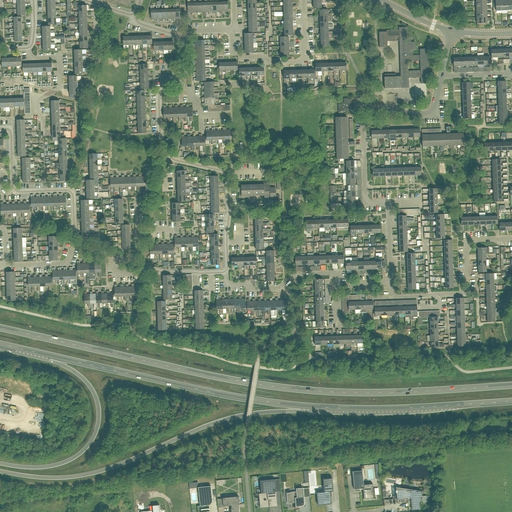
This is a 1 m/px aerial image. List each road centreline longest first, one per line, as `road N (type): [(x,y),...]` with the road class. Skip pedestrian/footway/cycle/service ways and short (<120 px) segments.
road 1 (primary): [(511,384),(305,390),(0,327)]
road 2 (primary): [(0,470),(55,478),(90,473),(220,420),(301,405)]
road 3 (primary): [(50,355),(301,405)]
road 4 (residential): [(388,202),(366,203),(364,111),(425,114),(441,76)]
road 5 (primary): [(301,405),(511,400)]
road 6 (primary): [(50,355),(92,389),(96,431),(62,463),(0,463)]
road 7 (residential): [(391,282),(397,297),(461,294),(467,242),(511,238)]
road 8 (residential): [(303,0),(299,61),(242,57),(232,51),(231,30)]
road 9 (residential): [(336,286),(335,273),(297,274),(278,288),(260,288),(227,284),(227,272)]
road 10 (residential): [(226,243),(227,172),(170,158)]
road 11 (residential): [(24,117),(36,112),(35,100),(60,87),(59,57),(28,58),(28,49)]
